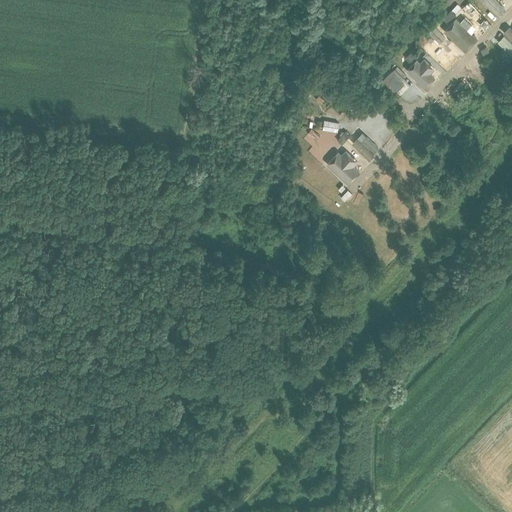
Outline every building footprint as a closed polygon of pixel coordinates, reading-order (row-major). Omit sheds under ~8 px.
[(478,0),(496,16),(503,9),(493,0),(478,0)] [(447,24),(456,15),(452,11),(443,20),(447,24)] [(454,19),(441,33),(463,53),(476,39),(472,35),(475,32),(461,19),(457,22),(454,19)] [(445,37),(433,26),(428,32),(440,43),(445,37)] [(511,30),(509,28),(503,34),(511,42),(511,30)] [(511,44),(504,37),(499,43),(511,55),(511,44)] [(410,63),(418,54),(414,50),(405,59),(410,63)] [(422,91),(434,79),(428,73),(432,69),(421,58),(416,62),(414,60),(403,71),(422,91)] [(405,76),(396,67),(393,70),(402,79),(405,76)] [(392,71),(383,80),(392,89),(401,80),(392,71)] [(319,96),(316,99),(322,104),(325,101),(319,96)] [(337,130),(339,121),(324,119),(322,128),(337,130)] [(342,145),(351,135),(346,131),(338,141),(342,145)] [(361,132),(355,139),(371,156),(378,149),(361,132)] [(339,155),(335,151),(323,164),(347,187),(359,174),(353,168),(357,164),(343,151),(339,155)]
